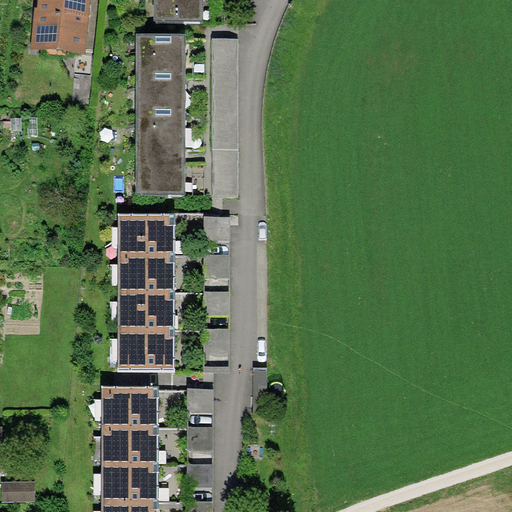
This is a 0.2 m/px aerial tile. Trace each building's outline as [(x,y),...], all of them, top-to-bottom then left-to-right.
[(91,0),(39,0),(39,10),(35,10),(32,51),(41,52),(41,56),(68,58),(68,55),(87,56),(91,0)] [(155,0),(155,26),(204,26),(204,0),(155,0)] [(186,38),(138,38),(138,197),(186,197),(186,136),(186,96),(186,57),(186,38)] [(240,40),(212,40),(213,197),(240,197),(240,40)] [(175,216),(119,217),(120,374),(176,373),(176,335),(176,300),(176,261),(175,222),(175,216)] [(230,217),(205,217),(205,242),(230,242),(230,217)] [(230,257),(205,257),(205,281),(230,281),(230,257)] [(230,294),(205,294),(205,317),(230,317),(230,294)] [(229,331),(205,331),(205,355),(229,355),(229,331)] [(267,370),(254,370),(254,415),(267,415),(267,370)] [(159,391),(103,390),(102,511),(158,511),(159,507),(159,471),(159,435),(159,397),(159,391)] [(213,391),(189,391),(189,416),(213,416),(213,391)] [(213,429),(189,429),(189,453),(213,453),(213,429)] [(213,466),(189,466),(189,490),(213,490),(213,466)] [(37,482),(5,483),(6,504),(38,502),(37,482)] [(212,511),(213,503),(189,503),(189,511),(212,511)]
